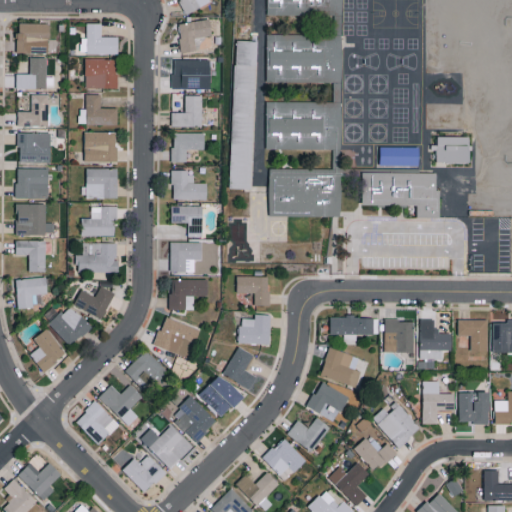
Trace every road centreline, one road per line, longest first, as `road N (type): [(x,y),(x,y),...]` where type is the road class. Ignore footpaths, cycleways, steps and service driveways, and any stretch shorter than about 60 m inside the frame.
road 1 (residential): [(0,455),(138,307),(142,6)]
road 2 (residential): [(168,511),(277,400),(308,298)]
road 3 (residential): [(130,511),(36,419),(0,353)]
road 4 (residential): [(308,298),(331,291),(511,292)]
road 5 (residential): [(383,511),(419,462),(442,450),(511,449)]
road 6 (residential): [(0,3),(142,6)]
